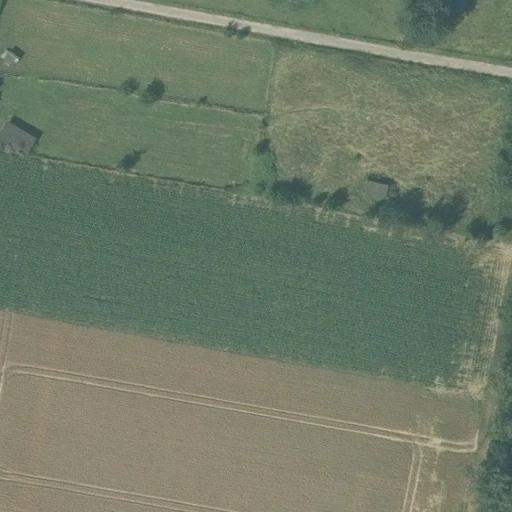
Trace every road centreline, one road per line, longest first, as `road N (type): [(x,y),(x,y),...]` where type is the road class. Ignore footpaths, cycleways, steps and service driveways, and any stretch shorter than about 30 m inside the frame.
road 1 (track): [(511,76),(82,0)]
road 2 (track): [(511,303),(473,511)]
